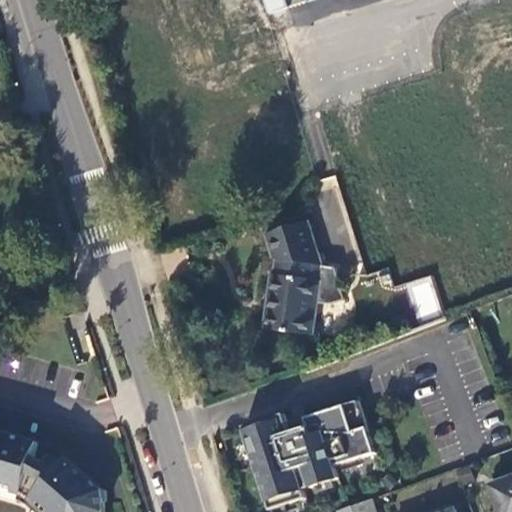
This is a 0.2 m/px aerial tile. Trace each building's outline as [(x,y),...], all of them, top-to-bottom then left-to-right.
[(264,0),(269,14),(287,8),(284,0),(264,0)] [(327,264),(313,221),(270,233),(278,258),(281,258),(279,274),(277,274),(273,300),(279,302),(276,329),(318,333),(322,299),(334,300),(348,296),(338,266),(327,264)] [(180,252),(162,255),(166,273),(183,270),(180,252)] [(415,321),(441,316),(434,276),(408,281),(415,321)] [(279,302),(273,300),(270,328),(276,329),(279,302)] [(272,511),(308,499),(305,491),(340,479),(336,467),(377,453),(359,402),(306,419),(309,428),(291,434),(285,415),(245,428),(272,511)] [(0,497),(18,503),(27,511),(99,511),(99,505),(101,504),(100,494),(63,461),(44,482),(36,478),(37,475),(26,470),(32,444),(0,435),(0,497)] [(476,481),(470,467),(461,471),(467,485),(476,481)] [(511,511),(511,479),(492,487),(501,511),(511,511)] [(377,511),(373,500),(354,507),(355,511),(377,511)]
